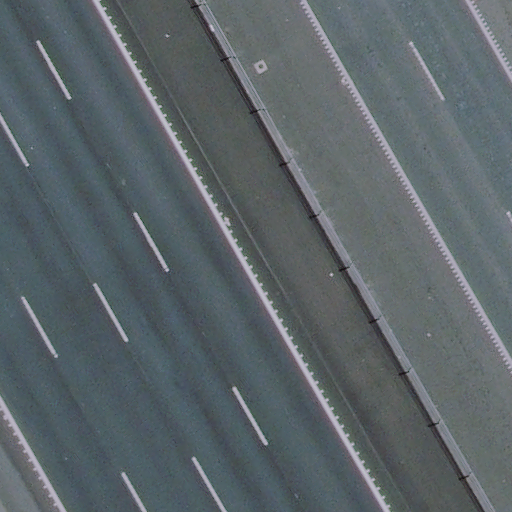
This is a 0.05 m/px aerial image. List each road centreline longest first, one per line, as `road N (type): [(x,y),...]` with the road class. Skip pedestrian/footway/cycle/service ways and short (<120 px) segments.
road 1 (motorway): [(301,511),(12,0)]
road 2 (motorway): [(389,0),(511,215)]
